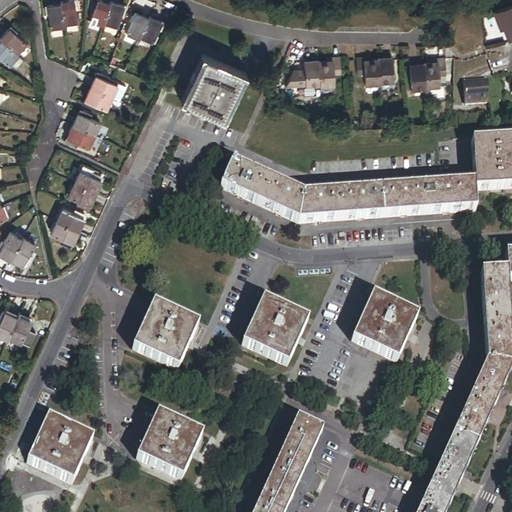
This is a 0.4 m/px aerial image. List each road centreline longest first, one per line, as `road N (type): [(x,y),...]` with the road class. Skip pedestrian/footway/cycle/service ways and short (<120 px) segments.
road 1 (residential): [(132,190),(274,250),(315,257),(511,242)]
road 2 (residential): [(174,0),(305,39),(434,37)]
road 3 (residential): [(82,282),(0,461)]
